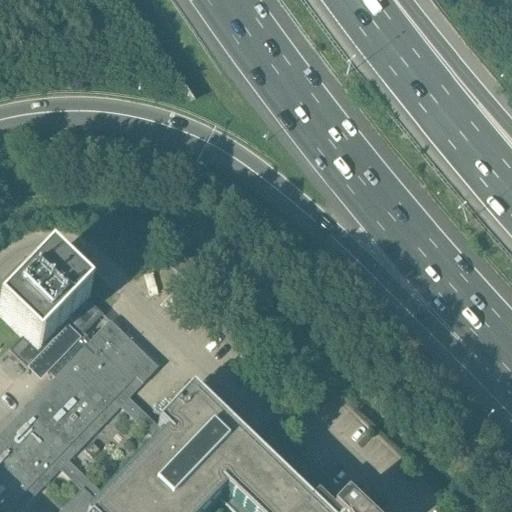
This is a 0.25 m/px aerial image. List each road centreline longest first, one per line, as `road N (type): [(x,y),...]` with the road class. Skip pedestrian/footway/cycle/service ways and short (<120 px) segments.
road 1 (motorway): [(0,114),(77,104),(201,131),(349,242),(489,325)]
road 2 (motorway): [(224,0),(391,217),(489,325)]
road 3 (residential): [(405,511),(301,412),(242,405),(128,292)]
road 4 (motorway): [(511,191),(360,3)]
road 5 (motorway): [(511,143),(360,3)]
